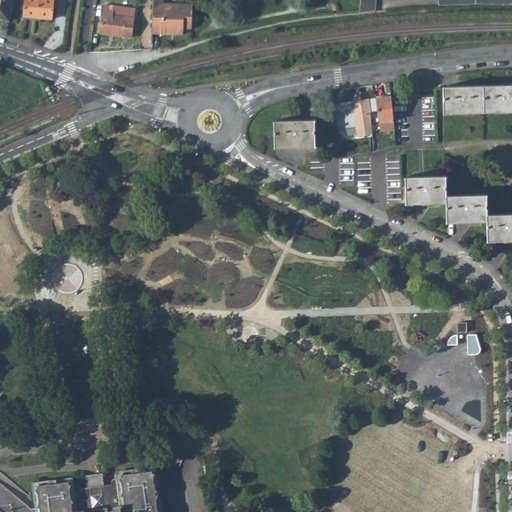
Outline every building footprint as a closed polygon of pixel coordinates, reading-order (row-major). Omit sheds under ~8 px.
[(12,0),(0,0),(0,17),(9,20),(12,0)] [(24,0),(23,17),(51,19),(52,0),(24,0)] [(153,0),(152,33),(182,34),(183,14),(170,13),(170,7),(169,0),(153,0)] [(359,0),(358,11),(373,10),(374,0),(359,0)] [(101,33),(132,37),(135,10),(104,5),(101,33)] [(511,110),(511,84),(442,86),(443,113),(511,110)] [(374,135),(372,125),(370,113),(378,112),(379,122),(380,122),(381,128),(395,127),(392,96),(333,104),(337,131),(357,128),(358,137),(374,135)] [(314,147),(314,122),(274,122),(273,148),(314,147)] [(446,196),(446,178),(405,178),(405,204),(447,203),(447,222),(487,221),(488,241),(511,240),(511,213),(487,214),(487,195),(446,196)] [(468,330),(468,320),(458,321),(458,331),(468,330)] [(477,333),(468,333),(468,343),(469,349),(469,353),(475,353),(476,353),(479,351),(481,349),(482,347),(480,342),(477,333)] [(449,344),(458,343),(458,334),(455,334),(452,336),(450,338),(449,341),(449,344)] [(161,511),(162,509),(159,508),(157,498),(159,493),(158,486),(155,485),(154,475),(156,472),(153,471),(153,468),(140,470),(140,474),(135,474),(135,471),(123,472),(122,476),(119,476),(117,477),(115,478),(113,479),(112,481),(112,483),(105,484),(103,472),(87,474),(89,486),(81,487),(81,486),(80,484),(78,483),(76,482),(74,482),(70,483),(67,480),(55,482),(55,485),(50,486),(50,482),(37,484),(38,486),(36,489),(38,490),(40,502),(38,504),(38,511),(41,511),(161,511)]
